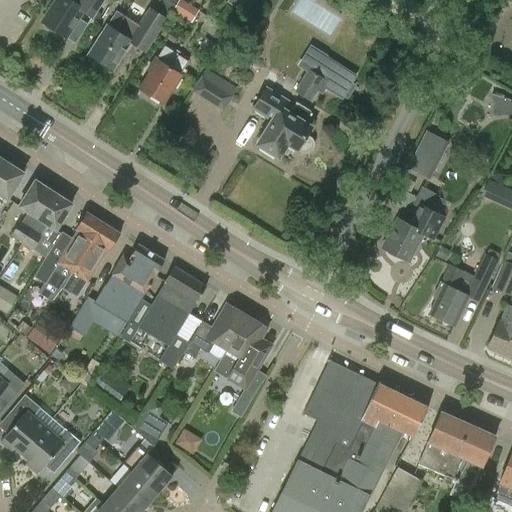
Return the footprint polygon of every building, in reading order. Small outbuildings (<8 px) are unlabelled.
[(74,0),(73,2),(69,0),(56,0),(42,22),(65,38),(82,13),(91,19),(103,0),(74,0)] [(169,14),(178,0),(159,0),(156,6),(169,14)] [(191,23),(199,11),(180,0),(179,0),(172,12),(191,23)] [(299,0),(294,8),(319,25),(328,13),(309,0),(299,0)] [(238,11),(227,4),(216,23),(227,29),(238,11)] [(124,16),(115,31),(132,43),(145,51),(165,20),(148,9),(137,25),(124,16)] [(213,35),(218,26),(206,19),(201,28),(213,35)] [(127,51),(132,43),(115,31),(107,26),(88,55),(112,71),(125,50),(127,51)] [(182,75),(180,74),(188,62),(164,47),(157,59),(155,58),(148,70),(151,72),(140,89),(163,104),(182,75)] [(357,76),(320,53),(295,91),(312,102),(318,91),(322,94),(325,88),(342,99),(357,76)] [(232,90),(204,72),(192,91),(221,108),(232,90)] [(253,109),(272,121),(258,144),(278,157),(287,143),(297,149),(298,148),(301,150),(303,151),(306,151),(308,149),(310,148),(312,146),(312,142),(311,140),(309,138),(305,135),(310,127),(305,124),(312,113),(296,103),(289,114),(272,103),(277,96),(266,89),(253,109)] [(511,107),(511,99),(494,94),(500,113),(511,110),(511,107)] [(448,142),(425,131),(407,168),(430,179),(448,142)] [(23,173),(5,162),(0,169),(0,195),(7,199),(23,173)] [(500,185),(488,180),(484,190),(495,196),(500,185)] [(11,235),(21,242),(53,193),(35,181),(19,207),(27,213),(21,222),(19,221),(11,235)] [(408,225),(398,220),(383,248),(407,261),(422,234),(432,239),(443,218),(430,211),(436,199),(420,190),(413,204),(418,206),(408,225)] [(71,204),(53,193),(21,242),(33,249),(41,235),(40,234),(46,225),(55,230),(71,204)] [(76,229),(77,230),(66,248),(57,242),(35,276),(46,283),(47,281),(61,289),(65,284),(68,286),(82,264),(84,265),(86,263),(84,261),(89,252),(85,250),(91,240),(88,238),(99,221),(86,213),(76,229)] [(115,241),(119,234),(99,221),(88,238),(91,240),(85,250),(89,252),(84,261),(86,263),(84,265),(82,264),(68,286),(79,293),(87,281),(87,282),(107,249),(109,250),(115,241)] [(128,261),(123,257),(95,304),(126,323),(137,305),(164,260),(137,244),(128,261)] [(445,262),(451,252),(440,247),(435,256),(445,262)] [(496,260),(483,254),(475,273),(479,275),(477,280),(485,284),(496,260)] [(511,256),(506,254),(491,288),(511,297),(511,256)] [(465,295),(473,277),(463,273),(449,266),(441,283),(440,283),(433,297),(437,299),(429,314),(454,326),(468,296),(465,295)] [(141,301),(128,323),(137,328),(138,329),(168,346),(159,361),(172,369),(199,321),(189,315),(206,286),(174,267),(150,306),(141,301)] [(0,285),(0,308),(7,313),(17,296),(0,285)] [(201,321),(184,351),(194,358),(197,353),(200,348),(209,354),(222,361),(227,352),(248,317),(226,304),(222,310),(212,328),(201,321)] [(488,349),(511,359),(511,307),(508,305),(491,343),(488,349)] [(222,361),(216,371),(232,380),(245,388),(256,370),(263,358),(253,352),(261,339),(267,328),(248,317),(227,352),(222,361)] [(30,328),(22,322),(16,330),(25,336),(30,328)] [(138,329),(137,328),(128,323),(120,338),(129,343),(138,329)] [(30,337),(49,352),(57,340),(38,326),(30,337)] [(303,414),(317,420),(297,462),(321,473),(335,444),(348,450),(362,421),(359,420),(376,387),(327,364),(303,414)] [(245,388),(244,388),(231,411),(240,417),(261,381),(262,382),(265,376),(256,370),(245,388)] [(9,371),(0,380),(0,394),(0,395),(9,403),(25,384),(9,371)] [(377,384),(376,387),(359,420),(362,421),(348,450),(335,444),(321,473),(297,462),(272,511),(361,511),(400,431),(413,437),(428,407),(378,383),(377,384)] [(23,453),(44,429),(31,419),(41,408),(25,396),(8,415),(17,423),(2,442),(12,451),(16,447),(23,453)] [(148,411),(136,431),(154,447),(168,424),(148,411)] [(418,465),(444,476),(467,424),(441,413),(428,442),(418,465)] [(103,421),(91,436),(100,444),(104,438),(108,441),(116,432),(103,421)] [(495,436),(467,424),(444,476),(472,488),(495,436)] [(65,430),(56,440),(44,429),(23,453),(31,460),(27,464),(38,473),(55,453),(64,462),(80,443),(65,430)] [(193,455),(202,441),(184,429),(175,444),(193,455)] [(95,450),(100,444),(91,436),(77,453),(89,463),(98,453),(95,450)] [(124,464),(133,472),(157,493),(172,475),(139,447),(124,464)] [(511,451),(499,483),(511,488),(511,451)] [(71,467),(66,473),(74,481),(80,475),(71,467)] [(373,511),(405,511),(422,482),(397,468),(373,511)] [(157,493),(133,472),(119,489),(143,510),(157,493)] [(66,473),(51,490),(60,498),(63,501),(74,489),(70,486),(74,481),(66,473)] [(140,511),(143,510),(119,489),(104,506),(111,511),(140,511)] [(37,507),(42,511),(47,511),(60,498),(51,490),(37,507)]
